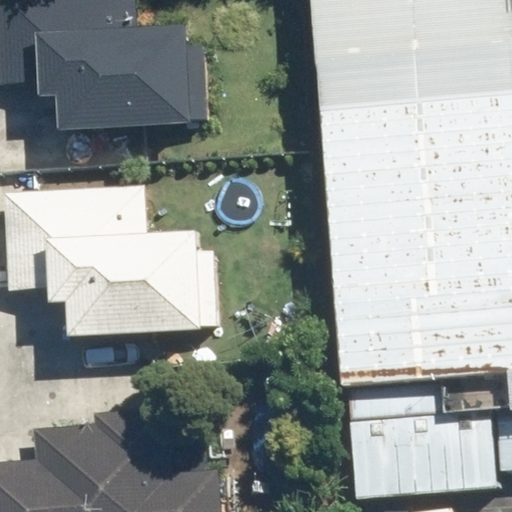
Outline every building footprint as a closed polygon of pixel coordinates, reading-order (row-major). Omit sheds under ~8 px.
[(75,80),(77,128),(215,122),(212,52),(133,55),(130,0),(10,0),(13,83),(75,80)] [(511,122),(308,137),(326,381),(511,367),(511,122)] [(86,286),(88,335),(225,328),(221,256),(147,259),(144,196),(20,202),(24,289),(86,286)] [(511,418),(371,430),(377,500),(511,489),(511,418)] [(0,471),(0,511),(234,511),(230,424),(57,432),(59,469),(0,471)]
